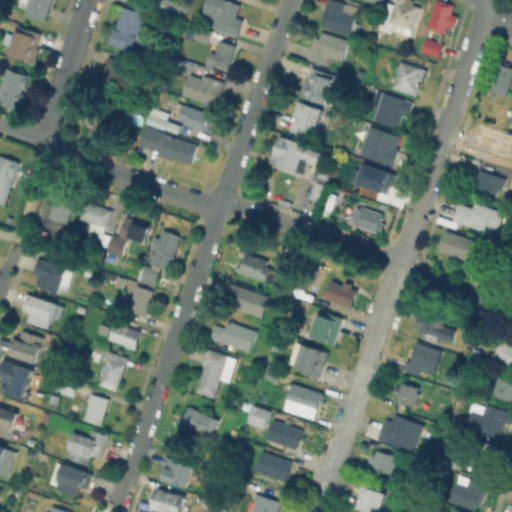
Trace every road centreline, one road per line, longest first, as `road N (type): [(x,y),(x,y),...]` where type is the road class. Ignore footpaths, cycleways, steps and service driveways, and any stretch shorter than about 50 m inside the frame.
road 1 (residential): [(401,266),(489,0)]
road 2 (residential): [(139,439),(220,204)]
road 3 (residential): [(326,488),(401,266)]
road 4 (residential): [(401,266),(220,204)]
road 5 (residential): [(220,204),(45,144)]
